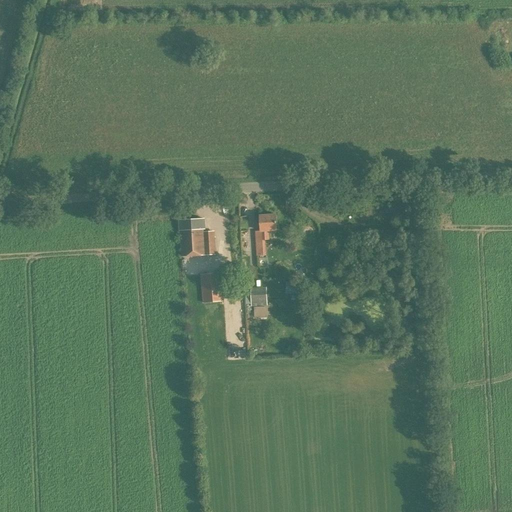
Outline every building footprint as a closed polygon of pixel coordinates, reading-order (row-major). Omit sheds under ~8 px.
[(501,64),(511,64),(511,52),(501,52),(501,64)] [(274,215),(274,213),(267,214),(267,215),(260,216),(261,232),(255,232),(256,256),(265,255),(264,240),(269,240),(268,231),(277,231),(276,215),(274,215)] [(204,232),(204,230),(205,230),(204,219),(179,221),(180,231),(181,231),(182,257),(215,255),(214,232),(204,232)] [(203,303),(224,301),(221,273),(200,275),(203,303)] [(250,288),(251,290),(245,290),(245,304),(251,304),(251,306),(267,305),(266,287),(256,288),(250,288)]
